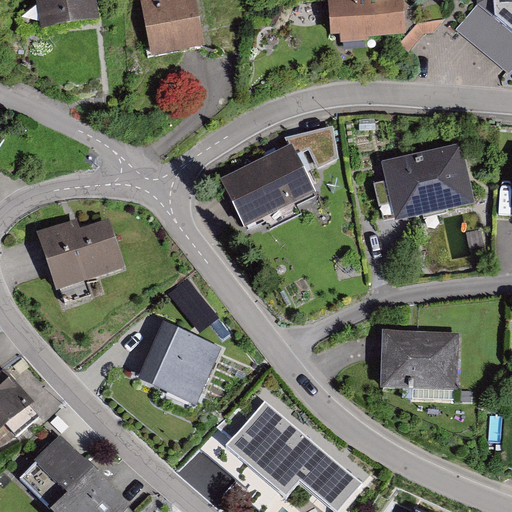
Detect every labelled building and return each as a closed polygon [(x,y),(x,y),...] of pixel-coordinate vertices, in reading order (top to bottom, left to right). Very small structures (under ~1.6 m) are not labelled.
[(41,34),(100,25),(96,0),(35,0),(38,13),(41,31),(41,34)] [(167,0),(141,5),(152,62),(206,52),(196,0),(167,0)] [(394,0),(320,0),(322,40),(397,37),(394,0)] [(511,0),(476,0),(477,5),(457,30),(501,71),(511,57),(511,0)] [(22,34),(41,31),(38,13),(19,16),(22,34)] [(285,147),(212,179),(233,227),(306,196),(285,147)] [(382,167),(396,228),(409,225),(462,213),(476,210),(462,148),(382,167)] [(75,218),(34,231),(53,291),(120,269),(105,222),(79,230),(75,218)] [(193,280),(172,296),(203,334),(223,318),(193,280)] [(223,353),(162,325),(137,380),(198,407),(223,353)] [(460,337),(383,335),(381,392),(459,394),(460,337)] [(0,422),(20,408),(0,379),(0,422)] [(345,511),(366,490),(267,401),(226,447),(287,501),(300,486),(330,511),(345,511)] [(119,511),(122,509),(57,440),(14,480),(43,511),(119,511)]
